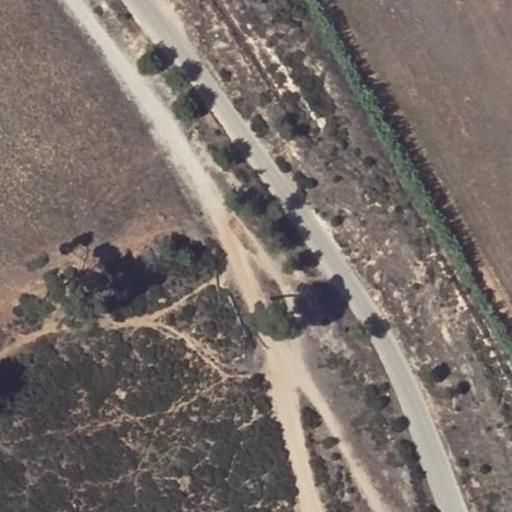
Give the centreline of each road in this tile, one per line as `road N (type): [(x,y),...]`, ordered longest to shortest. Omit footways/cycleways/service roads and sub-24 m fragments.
road 1 (unclassified): [(139,0),(358,300),(401,375),(454,511)]
road 2 (track): [(66,0),(168,126),(325,511)]
road 3 (track): [(0,343),(107,314),(181,328),(256,409),(281,417)]
